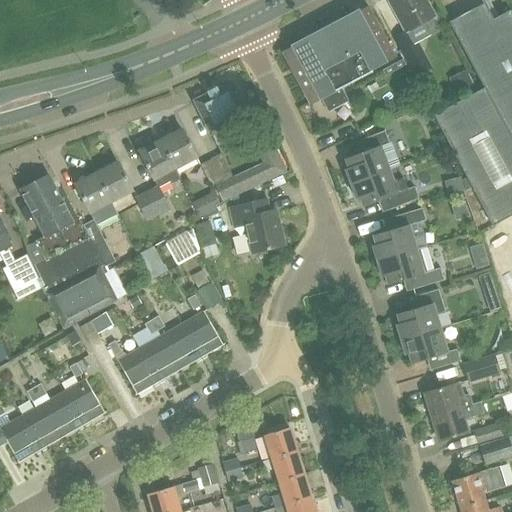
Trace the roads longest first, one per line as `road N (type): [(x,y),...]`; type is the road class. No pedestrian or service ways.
road 1 (residential): [(340,255),(418,511)]
road 2 (residential): [(239,23),(340,255)]
road 3 (residential): [(98,468),(257,377),(274,351)]
road 4 (residential): [(0,163),(175,99)]
road 5 (residential): [(347,511),(305,378),(294,360),(274,351)]
road 6 (primary): [(0,121),(109,85),(159,59)]
road 7 (primary): [(159,59),(0,96)]
road 8 (residential): [(274,351),(289,287),(314,264),(340,255)]
